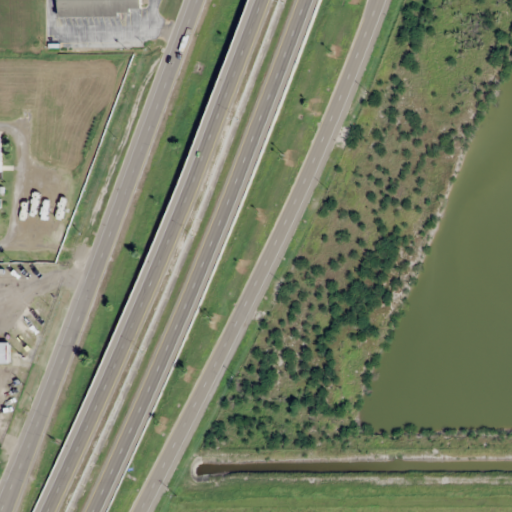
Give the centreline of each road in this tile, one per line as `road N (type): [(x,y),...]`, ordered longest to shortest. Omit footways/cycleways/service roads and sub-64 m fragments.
road 1 (secondary): [(140,511),(265,265),(367,0)]
road 2 (motorway): [(263,0),(169,237),(44,511)]
road 3 (motorway): [(89,511),(307,0)]
road 4 (secondary): [(193,0),(0,500)]
road 5 (motorway): [(81,303),(4,511)]
